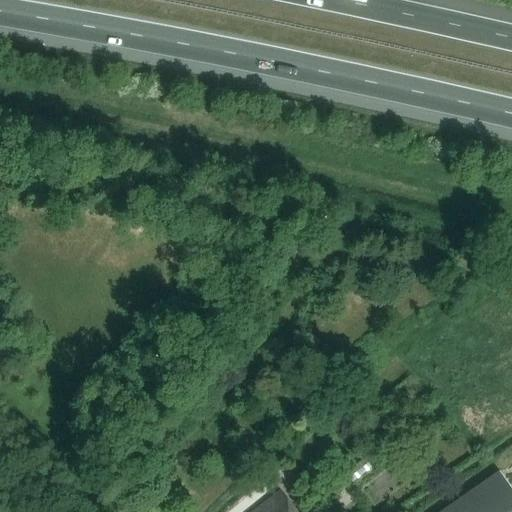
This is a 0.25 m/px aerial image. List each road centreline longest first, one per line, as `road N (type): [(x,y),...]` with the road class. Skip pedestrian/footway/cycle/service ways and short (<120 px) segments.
road 1 (motorway): [(0,12),(511,116)]
road 2 (motorway): [(511,38),(335,0)]
